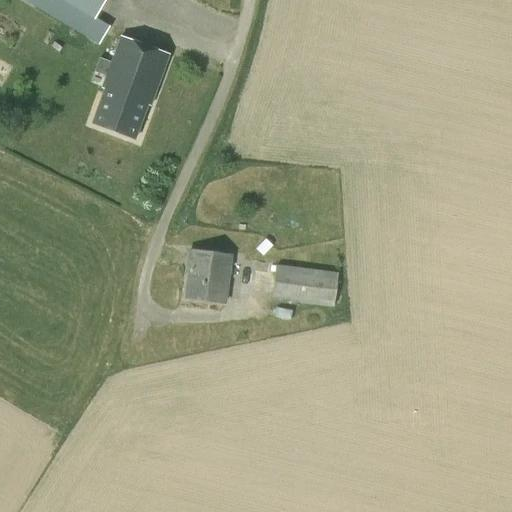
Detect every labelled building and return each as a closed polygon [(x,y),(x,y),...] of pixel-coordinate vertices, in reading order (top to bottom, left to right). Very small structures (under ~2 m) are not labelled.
[(107,0),(60,0),(50,17),(99,46),(110,28),(96,19),(107,0)] [(150,106),(168,55),(120,37),(111,62),(99,58),(94,72),(105,76),(101,87),(104,88),(91,124),(134,139),(146,104),(150,106)] [(262,256),(272,246),(265,239),(255,249),(262,256)] [(224,303),(230,256),(188,251),(186,272),(188,273),(185,298),(224,303)] [(333,308),(337,273),(276,266),(271,300),(333,308)]
